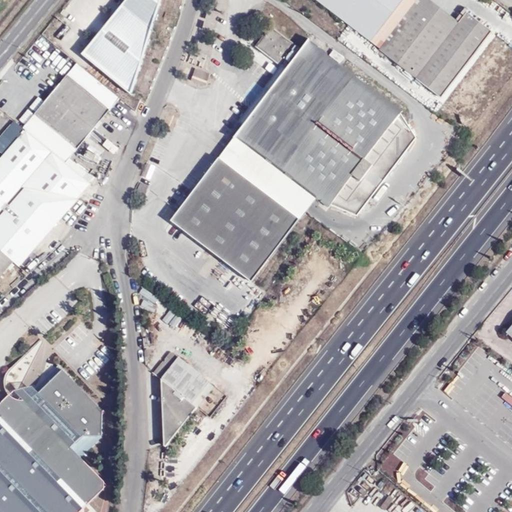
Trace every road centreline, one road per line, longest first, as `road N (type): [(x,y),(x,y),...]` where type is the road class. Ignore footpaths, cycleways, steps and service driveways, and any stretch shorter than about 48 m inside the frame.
road 1 (residential): [(191,0),(116,216),(138,412),(129,511)]
road 2 (motorway): [(511,140),(216,511)]
road 3 (motorway): [(260,511),(511,195)]
road 4 (tertiary): [(511,271),(318,511)]
